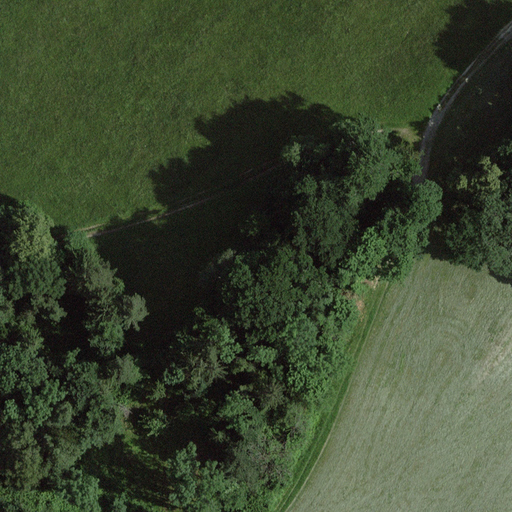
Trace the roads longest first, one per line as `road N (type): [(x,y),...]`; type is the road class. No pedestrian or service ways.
road 1 (track): [(511,32),(428,137),(362,374),(304,511)]
road 2 (track): [(428,137),(361,136),(319,146),(167,210),(0,257)]
